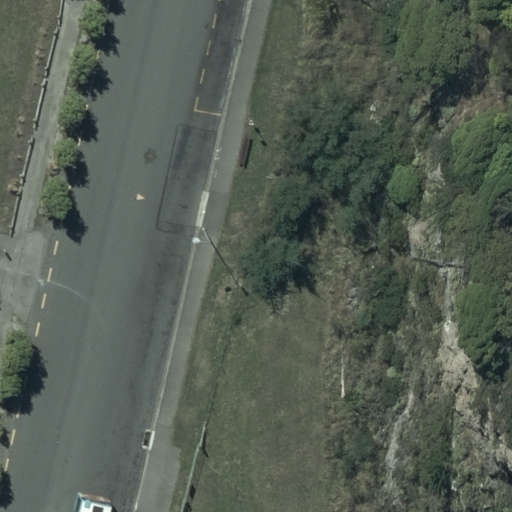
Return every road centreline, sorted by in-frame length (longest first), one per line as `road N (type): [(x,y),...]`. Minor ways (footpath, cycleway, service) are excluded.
road 1 (tertiary): [(64,511),(180,0)]
road 2 (unknown): [(511,438),(230,137)]
